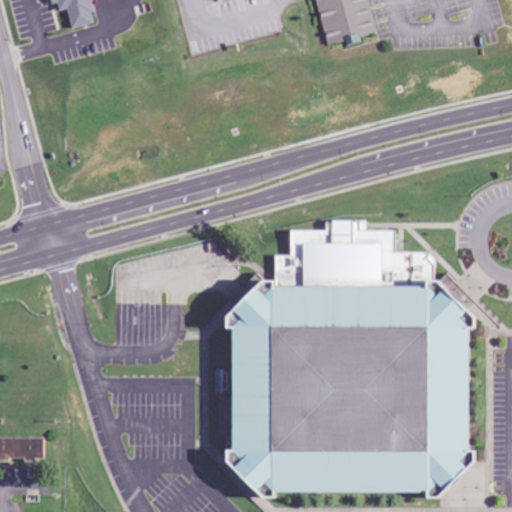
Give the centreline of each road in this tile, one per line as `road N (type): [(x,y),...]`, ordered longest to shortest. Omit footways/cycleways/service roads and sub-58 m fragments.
road 1 (secondary): [(511,120),(0,253)]
road 2 (residential): [(0,48),(55,238)]
